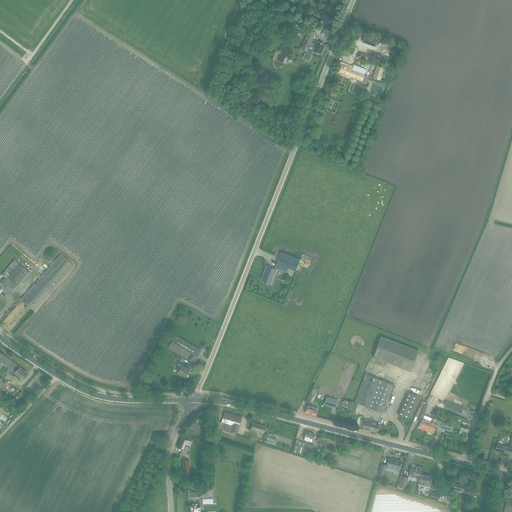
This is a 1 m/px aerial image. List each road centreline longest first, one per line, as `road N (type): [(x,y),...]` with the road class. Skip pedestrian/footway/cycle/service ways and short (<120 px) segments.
road 1 (unclassified): [(192,400),(354,0)]
road 2 (tertiary): [(437,457),(192,400)]
road 3 (tertiary): [(192,400),(102,396),(0,336)]
road 4 (unclassified): [(462,463),(511,352)]
